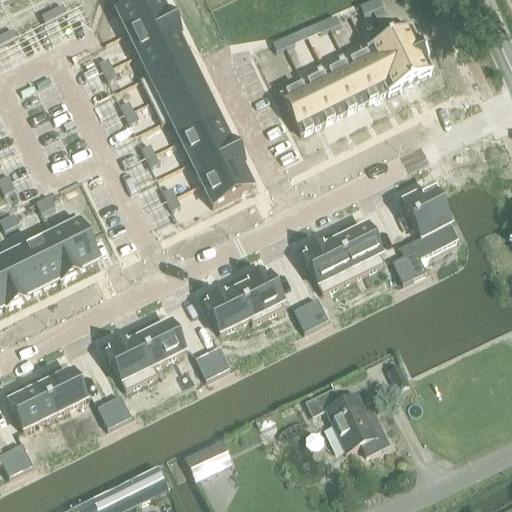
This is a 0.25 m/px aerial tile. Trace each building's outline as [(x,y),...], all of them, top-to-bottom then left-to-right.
[(154,0),(149,0),(114,18),(126,40),(165,21),(165,20),(154,0)] [(377,4),(368,8),(372,16),(381,12),(377,4)] [(368,8),(358,12),(362,20),(372,16),(368,8)] [(61,10),(51,15),(54,23),(65,18),(61,10)] [(51,15),(40,21),(44,28),(54,23),(51,15)] [(165,21),(126,40),(136,61),(136,62),(176,42),(176,43),(178,42),(167,18),(165,20),(165,21)] [(334,22),(325,26),(328,35),(338,31),(334,22)] [(325,26),(315,30),(319,39),(328,35),(325,26)] [(382,37),(381,38),(385,47),(386,46),(408,90),(429,80),(423,67),(426,65),(417,47),(414,48),(403,27),(382,37)] [(12,34),(1,40),(5,47),(15,42),(12,34)] [(290,41),(281,45),(284,53),(294,49),(290,41)] [(136,61),(131,63),(142,84),(142,85),(186,64),(176,43),(176,42),(136,62),(136,61)] [(281,45),(271,49),(275,57),(284,53),(281,45)] [(367,56),(366,56),(386,98),(385,98),(387,101),(408,90),(386,46),(385,47),(367,56)] [(362,50),(341,60),(365,108),(385,98),(386,98),(366,56),(367,56),(364,49),(362,50)] [(340,61),(320,71),(343,119),(364,109),(365,108),(341,60),(340,61)] [(142,84),(138,87),(149,109),(197,85),(186,64),(142,85),(142,84)] [(106,65),(97,69),(102,78),(111,74),(106,65)] [(319,71),(297,82),(301,91),(302,90),(322,130),(342,120),(343,119),(320,71),(319,71)] [(111,74),(102,78),(106,88),(115,83),(111,74)] [(197,85),(149,109),(160,131),(169,127),(168,126),(208,107),(197,85)] [(301,91),(280,101),(299,141),(321,130),(322,130),(302,90),(301,91)] [(208,107),(168,126),(169,127),(179,148),(218,128),(208,107)] [(127,108),(119,112),(123,121),(132,117),(127,108)] [(132,117),(123,121),(128,131),(136,126),(132,117)] [(218,128),(179,148),(189,169),(229,150),(228,149),(218,128)] [(229,150),(189,169),(200,191),(239,171),(240,172),(242,171),(230,148),(228,149),(229,150)] [(148,151),(140,155),(144,164),(153,160),(148,151)] [(153,160),(144,164),(149,174),(158,170),(153,160)] [(239,171),(200,191),(211,213),(250,194),(240,172),(239,171)] [(6,182),(0,184),(0,193),(9,189),(6,182)] [(9,189),(0,193),(0,197),(2,202),(13,196),(9,189)] [(170,194),(161,198),(166,208),(174,203),(170,194)] [(418,245),(398,255),(402,263),(414,258),(418,265),(455,247),(447,232),(440,216),(432,200),(420,206),(418,202),(402,209),(404,214),(403,214),(418,245)] [(48,202),(41,206),(46,216),(54,213),(48,202)] [(174,203),(166,208),(170,217),(179,213),(174,203)] [(41,206),(34,209),(39,220),(46,216),(41,206)] [(12,220),(5,224),(10,234),(17,231),(12,220)] [(72,220),(52,230),(56,239),(57,238),(77,277),(96,268),(84,244),(88,242),(82,230),(78,232),(72,220)] [(5,224),(0,225),(0,232),(3,238),(10,234),(5,224)] [(346,242),(333,248),(352,285),(383,270),(365,233),(362,234),(361,233),(345,241),(346,242)] [(56,239),(39,247),(58,286),(57,287),(58,289),(78,279),(77,277),(57,238),(56,239)] [(39,247),(21,256),(40,295),(57,287),(58,286),(39,247)] [(305,262),(302,264),(321,301),(352,285),(333,248),(321,254),(320,252),(304,260),(305,262)] [(21,256),(2,265),(22,304),(23,304),(40,295),(21,256)] [(414,258),(402,263),(413,285),(425,279),(418,265),(414,258)] [(402,263),(390,269),(401,291),(413,285),(402,263)] [(2,265),(0,266),(0,306),(3,313),(2,314),(3,316),(24,306),(23,304),(22,304),(2,265)] [(248,291),(235,297),(249,326),(248,326),(251,330),(283,315),(267,281),(263,283),(262,281),(246,289),(248,291)] [(207,311),(204,312),(218,341),(248,326),(249,326),(235,297),(223,303),(222,301),(206,309),(207,311)] [(315,306),(304,312),(314,333),(326,328),(315,306)] [(304,312),(292,318),(302,339),(314,333),(304,312)] [(149,339),(137,345),(151,374),(152,373),(182,359),(168,330),(165,332),(164,330),(148,338),(149,339)] [(109,359),(106,361),(124,398),(156,382),(152,373),(151,374),(137,345),(124,352),(123,349),(108,357),(109,359)] [(217,355),(205,360),(216,382),(228,376),(217,355)] [(205,360),(193,366),(204,388),(216,382),(205,360)] [(408,391),(406,386),(399,372),(387,377),(397,396),(408,391)] [(51,388),(39,394),(53,422),(84,407),(70,378),(67,380),(66,378),(50,386),(51,388)] [(10,407),(7,409),(22,438),(53,422),(39,394),(26,400),(25,398),(10,406),(10,407)] [(333,395),(304,408),(311,423),(325,416),(345,459),(360,451),(365,462),(388,451),(378,429),(370,433),(355,401),(340,408),(333,395)] [(119,403),(107,409),(118,430),(129,424),(119,403)] [(107,409),(95,415),(106,436),(118,430),(107,409)] [(270,417),(253,425),(258,436),(275,428),(270,417)] [(219,447),(183,464),(192,483),(228,466),(219,447)] [(31,473),(21,451),(9,457),(19,479),(31,473)] [(0,461),(0,468),(7,485),(19,479),(9,457),(0,461)] [(156,472),(74,511),(134,511),(168,495),(156,472)]
